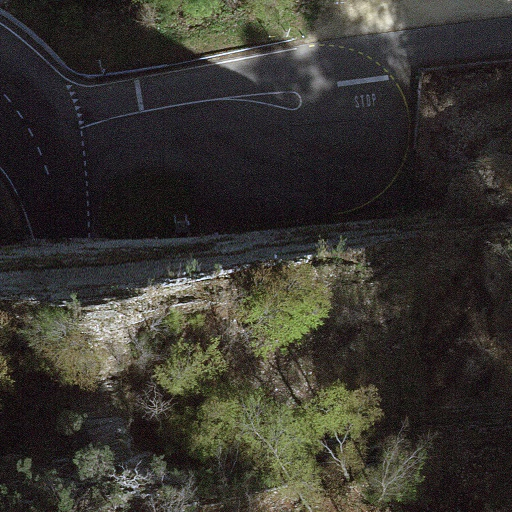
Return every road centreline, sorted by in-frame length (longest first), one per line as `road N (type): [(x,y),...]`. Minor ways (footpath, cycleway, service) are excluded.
road 1 (unclassified): [(32,144),(104,151),(174,139),(235,141),(272,169),(313,178),(333,170),(358,136),(344,86)]
road 2 (secondary): [(89,511),(63,237),(32,144)]
road 3 (unclassified): [(344,86),(316,70),(294,69),(81,106),(32,144)]
road 4 (unclassified): [(344,86),(385,53),(511,37)]
